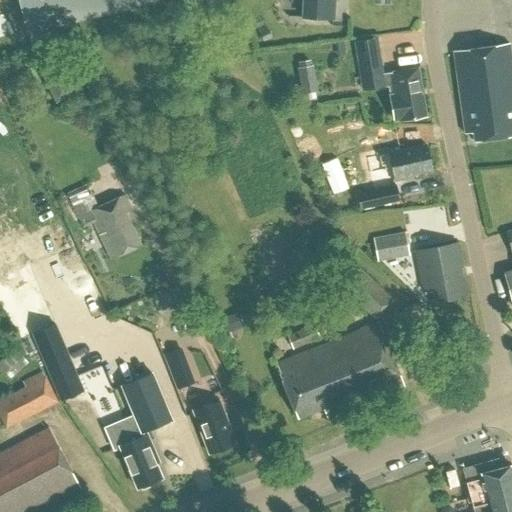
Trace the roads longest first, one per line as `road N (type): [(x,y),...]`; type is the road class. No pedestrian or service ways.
road 1 (residential): [(510,405),(431,41),(430,0)]
road 2 (tertiary): [(226,511),(510,405)]
